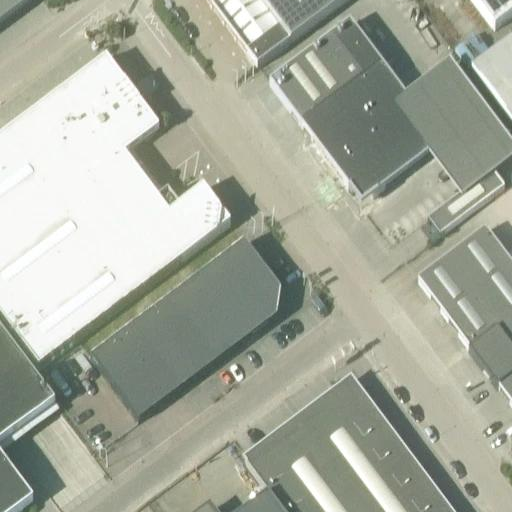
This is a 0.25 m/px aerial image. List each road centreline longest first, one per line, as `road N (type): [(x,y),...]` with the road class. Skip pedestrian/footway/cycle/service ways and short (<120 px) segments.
road 1 (unclassified): [(364,317),(125,0)]
road 2 (unclassified): [(106,511),(364,317)]
road 3 (unclassified): [(508,511),(364,317)]
road 4 (unclassified): [(0,81),(108,0)]
